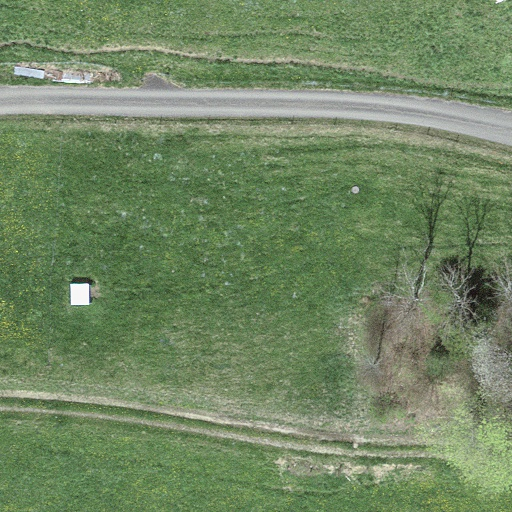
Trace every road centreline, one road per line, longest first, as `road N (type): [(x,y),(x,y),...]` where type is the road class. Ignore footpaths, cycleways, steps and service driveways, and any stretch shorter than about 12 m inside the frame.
road 1 (track): [(0,402),(511,459)]
road 2 (track): [(0,100),(312,103),(511,128)]
